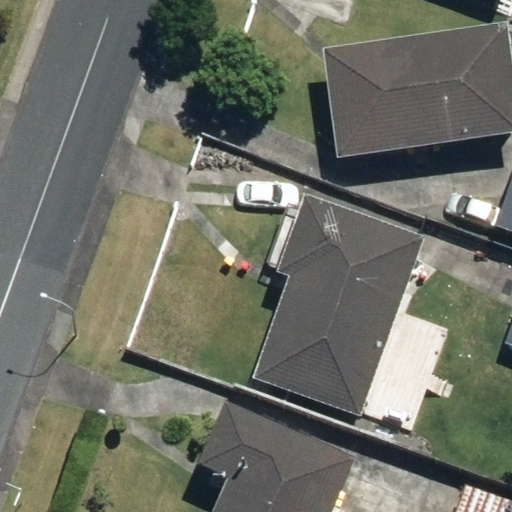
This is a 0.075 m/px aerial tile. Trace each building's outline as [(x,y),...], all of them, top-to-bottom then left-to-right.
[(511,26),(332,50),(346,157),(511,135),(511,26)] [(511,192),(500,225),(511,228),(511,192)] [(262,378),(368,416),(431,242),(313,200),(286,274),(298,279),(262,378)] [(221,511),(337,511),(360,462),(229,405),(201,467),(234,482),(221,511)] [(459,511),(511,511),(511,502),(470,486),(459,511)]
